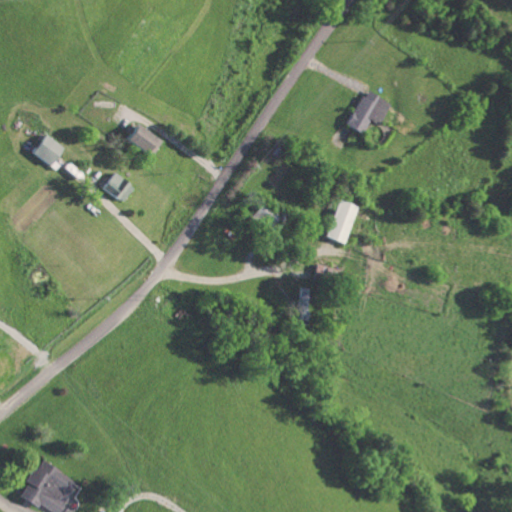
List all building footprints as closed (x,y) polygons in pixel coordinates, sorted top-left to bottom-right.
[(344,126),(361,133),(367,118),(379,124),(389,101),(360,89),(344,126)] [(155,137),(127,124),(119,141),(147,154),(155,137)] [(46,165),(61,147),(43,133),(29,151),(46,165)] [(99,185),(116,201),(129,188),(111,171),(99,185)] [(341,243),(356,207),(337,199),(322,235),(341,243)] [(250,214),(267,227),(276,215),(259,202),(250,214)] [(71,480),(36,458),(21,482),(23,483),(15,496),(34,508),(36,504),(49,511),(56,511),(62,503),(58,500),(71,480)]
